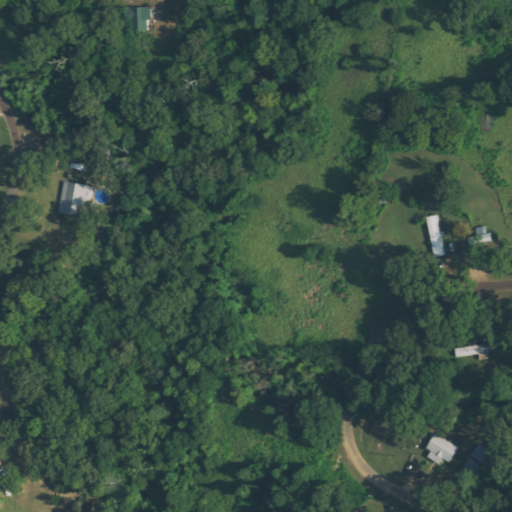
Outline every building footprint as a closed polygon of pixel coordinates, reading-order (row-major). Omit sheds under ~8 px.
[(153,32),(153,9),(129,8),(128,31),(153,32)] [(60,214),(85,218),(91,186),(65,181),(60,214)] [(448,256),(438,216),(427,219),(437,258),(448,256)] [(479,236),(472,238),(474,247),(494,241),(489,226),(478,229),(479,236)] [(488,345),(472,347),(472,346),(458,348),(459,357),(489,354),(488,345)] [(446,460),(452,464),(461,448),(438,434),(426,453),(444,463),(446,460)]
